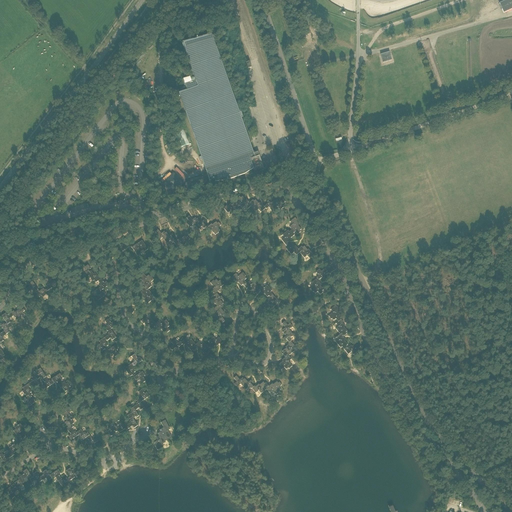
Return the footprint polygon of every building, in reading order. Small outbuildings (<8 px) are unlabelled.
[(503,13),(511,9),(511,0),(506,0),(499,4),(503,13)] [(198,87),(179,93),(210,180),(214,179),(215,182),(226,181),(244,174),(253,168),(255,173),(265,170),(258,151),(254,153),(212,34),(183,44),(198,87)] [(389,52),(380,55),(383,63),(392,60),(389,52)] [(163,183),(173,194),(183,184),(173,173),(163,183)] [(237,203),(240,206),(242,208),(245,206),(247,209),(251,206),(253,205),(250,202),(249,203),(246,199),(245,200),(242,196),(241,198),(240,197),(237,199),(239,202),(237,203)] [(277,200),(275,201),(277,203),(274,205),(276,208),(277,207),(280,210),(283,207),(282,205),(285,202),(283,199),(279,203),(277,200)] [(253,200),(250,202),(253,205),(251,206),(255,212),(258,209),(261,212),(265,209),(266,209),(267,209),(265,206),(264,206),(263,205),(262,206),(260,203),(259,203),(255,200),(254,201),(253,200)] [(268,203),(265,206),(267,209),(269,207),(272,211),(276,208),(274,205),(277,203),(275,201),(274,200),(270,203),(268,200),(266,202),(268,203)] [(240,206),(237,203),(236,204),(235,202),(231,205),(230,204),(227,207),(226,206),(223,208),(227,213),(230,211),(233,214),(238,209),(237,208),(240,206)] [(193,224),(195,227),(198,225),(195,221),(196,219),(195,218),(192,220),(189,216),(186,218),(189,222),(187,224),(190,227),(193,224)] [(204,229),(204,228),(206,227),(206,226),(203,223),(205,222),(204,220),(201,222),(197,218),(196,219),(195,221),(198,225),(195,227),(198,230),(202,227),(204,229)] [(289,227),(291,230),(294,233),(295,232),(298,234),(300,232),(299,231),(301,229),(298,226),(299,225),(296,221),(297,220),(295,218),(290,222),(292,225),(289,227)] [(206,227),(204,228),(208,233),(211,231),(215,235),(219,232),(218,232),(220,230),(218,228),(221,225),(219,222),(218,223),(216,222),(212,225),(211,224),(208,227),(207,225),(206,226),(206,227)] [(162,238),(164,240),(167,238),(163,234),(165,233),(164,231),(161,234),(158,230),(155,232),(158,236),(156,238),(158,241),(162,238)] [(282,241),(285,245),(288,242),(291,239),(290,238),(294,235),(293,234),(294,233),(291,230),(289,232),(288,230),(282,235),(285,238),(282,241)] [(172,243),(173,242),(175,241),(175,240),(172,237),(174,235),(172,234),(169,236),(166,232),(165,233),(163,234),(167,238),(164,240),(167,244),(170,241),(172,243)] [(188,244),(187,242),(190,239),(188,236),(186,238),(185,236),(181,238),(180,238),(177,240),(176,239),(175,240),(175,241),(173,242),(177,247),(180,244),(184,249),(187,246),(187,245),(188,244)] [(136,244),(137,246),(135,247),(134,246),(132,247),(138,256),(141,254),(140,252),(143,250),(144,252),(148,249),(142,241),(136,244)] [(296,255),(300,253),(300,252),(298,249),(295,246),(294,247),(291,243),(289,244),(288,242),(285,245),(287,248),(286,249),(291,255),(294,252),(296,255)] [(300,252),(300,253),(304,258),(307,256),(309,259),(314,255),(312,252),(311,253),(308,249),(307,250),(304,246),(303,247),(302,246),(298,249),(300,252)] [(87,277),(88,276),(91,274),(89,272),(88,270),(90,269),(88,265),(79,271),(82,275),(85,273),(87,277)] [(319,276),(317,277),(319,280),(322,277),(324,279),(325,277),(323,274),(327,271),(325,269),(321,272),(319,269),(316,272),(319,276)] [(96,283),(98,281),(102,279),(100,276),(98,277),(95,273),(93,274),(91,271),(89,272),(91,274),(88,276),(92,282),(94,281),(96,283)] [(243,285),(244,286),(246,283),(244,280),(247,278),(243,273),(238,277),(236,274),(231,278),(233,280),(234,280),(237,283),(238,282),(241,286),(243,285)] [(142,284),(145,287),(147,290),(148,289),(151,287),(149,284),(154,280),(151,276),(150,277),(149,275),(146,277),(144,274),(141,276),(142,278),(140,279),(143,283),(142,284)] [(319,280),(317,277),(316,277),(317,278),(312,282),(315,285),(310,289),(313,292),(315,294),(317,292),(320,295),(323,292),(322,291),(323,290),(320,286),(321,285),(319,282),(320,281),(319,280)] [(43,281),(48,288),(49,290),(52,288),(51,286),(52,286),(51,284),(55,281),(53,278),(48,281),(47,279),(43,281)] [(102,287),(99,288),(101,291),(102,290),(109,285),(106,281),(104,283),(102,279),(98,281),(102,287)] [(211,290),(215,295),(217,293),(218,293),(217,291),(221,289),(220,288),(224,285),(222,283),(223,282),(221,279),(218,282),(216,279),(214,281),(213,280),(210,283),(214,288),(211,290)] [(34,290),(35,292),(38,290),(32,281),(28,284),(30,286),(26,289),(28,292),(32,290),(33,291),(34,290)] [(257,294),(260,291),(258,288),(254,282),(251,284),(249,282),(246,283),(244,286),(246,288),(247,288),(250,291),(251,290),(254,294),(256,293),(257,294)] [(269,296),(269,297),(272,294),(270,292),(272,291),(267,285),(264,288),(262,285),(258,288),(260,291),(263,294),(264,294),(267,297),(269,296)] [(147,290),(145,287),(141,290),(142,291),(141,293),(144,296),(143,297),(146,301),(145,301),(147,304),(152,300),(150,297),(154,294),(152,292),(151,293),(148,289),(147,290)] [(38,290),(35,292),(38,296),(40,295),(42,298),(48,294),(47,291),(49,290),(48,288),(45,290),(43,288),(39,291),(38,290)] [(101,291),(99,288),(95,291),(99,296),(96,298),(97,301),(106,295),(104,292),(103,293),(102,290),(101,291)] [(212,301),(215,304),(217,302),(220,305),(223,303),(220,300),(223,297),(222,296),(220,297),(217,293),(215,295),(214,296),(216,298),(212,301)] [(272,294),(269,297),(270,298),(267,301),(268,302),(264,305),(265,306),(264,307),(267,310),(269,308),(270,310),(276,305),(274,302),(276,299),(272,294)] [(213,309),(216,313),(218,311),(221,314),(223,313),(224,312),(221,308),(222,307),(221,306),(223,304),(223,303),(220,305),(217,302),(215,304),(217,306),(213,309)] [(336,319),(338,322),(341,319),(340,318),(342,317),(339,313),(340,312),(337,309),(338,308),(336,305),(330,310),(333,312),(328,316),(331,320),(332,319),(333,321),(336,319)] [(11,313),(13,316),(15,319),(17,317),(18,319),(24,315),(22,313),(25,311),(24,309),(20,311),(19,310),(15,313),(13,311),(11,313)] [(218,311),(216,313),(217,315),(214,318),(217,321),(219,319),(222,323),(225,321),(221,317),(224,314),(223,313),(221,314),(218,311)] [(1,316),(6,323),(9,321),(8,320),(13,316),(11,313),(7,315),(5,313),(1,316)] [(153,330),(157,327),(155,324),(156,323),(151,318),(148,320),(146,317),(141,321),(143,324),(144,323),(147,327),(148,326),(151,330),(153,328),(153,330)] [(107,331),(111,329),(116,326),(113,322),(111,323),(108,319),(105,321),(108,326),(105,328),(107,331)] [(335,329),(340,334),(342,333),(344,336),(347,334),(346,333),(347,331),(344,327),(345,327),(342,323),(343,322),(341,319),(338,322),(336,324),(338,326),(335,329)] [(155,324),(157,327),(160,330),(161,329),(164,333),(166,332),(167,333),(169,331),(167,328),(169,326),(168,324),(169,323),(166,320),(161,324),(159,321),(156,323),(155,324)] [(0,325),(4,330),(7,335),(9,333),(7,329),(13,326),(9,321),(6,323),(4,324),(4,323),(0,325)] [(282,330),(283,332),(285,330),(288,334),(291,332),(289,330),(293,327),(290,323),(287,325),(284,321),(282,324),(285,328),(282,330)] [(109,334),(104,337),(106,340),(107,341),(111,338),(112,340),(116,338),(111,329),(107,331),(109,334)] [(286,339),(289,343),(291,341),(292,341),(290,338),(293,335),(291,332),(288,334),(285,330),(283,332),(286,336),(283,339),(284,340),(286,339)] [(342,347),(345,351),(348,348),(346,346),(348,345),(345,341),(346,340),(343,337),(344,336),(342,333),(340,334),(336,337),(339,340),(336,343),(340,348),(342,347)] [(105,349),(106,351),(108,350),(106,347),(108,346),(105,341),(106,340),(104,337),(99,341),(101,343),(99,345),(103,351),(105,349)] [(209,343),(206,345),(209,348),(210,347),(211,349),(215,346),(216,347),(219,344),(220,345),(223,343),(219,338),(216,340),(214,337),(208,342),(209,343)] [(194,351),(196,349),(193,346),(195,344),(191,339),(188,342),(185,338),(179,342),(181,345),(182,344),(183,345),(184,345),(187,348),(188,347),(191,351),(193,350),(194,351)] [(179,347),(181,345),(179,342),(178,344),(175,340),(171,342),(173,345),(170,348),(172,351),(176,347),(178,350),(180,349),(179,347)] [(282,354),(285,358),(288,355),(288,356),(294,351),(292,348),(295,346),(291,341),(289,343),(288,343),(289,344),(285,347),(286,348),(282,351),(283,353),(282,354)] [(193,346),(196,349),(197,348),(200,351),(201,351),(204,354),(206,353),(207,354),(210,352),(207,349),(209,348),(206,345),(204,342),(201,345),(199,342),(195,344),(193,346)] [(351,345),(348,348),(345,351),(348,355),(351,352),(353,355),(359,350),(358,349),(361,347),(358,344),(357,345),(356,343),(352,346),(351,345)] [(108,350),(106,351),(108,354),(111,352),(115,357),(118,355),(116,351),(118,349),(115,345),(108,350)] [(135,362),(132,363),(134,366),(142,361),(140,357),(138,358),(135,354),(131,356),(135,362)] [(288,355),(285,358),(282,360),(283,361),(279,364),(280,366),(279,367),(281,370),(284,368),(286,370),(288,368),(289,369),(292,366),(288,361),(291,359),(288,356),(288,355)] [(132,375),(134,378),(135,376),(133,373),(135,372),(132,368),(134,366),(132,363),(126,368),(128,370),(126,371),(130,377),(132,375)] [(39,373),(35,377),(37,380),(40,378),(42,380),(45,378),(46,377),(40,368),(37,370),(39,373)] [(142,372),(135,376),(134,378),(135,380),(139,378),(142,383),(146,381),(143,377),(145,375),(142,372)] [(59,374),(51,379),(54,383),(56,382),(58,385),(62,383),(59,379),(61,377),(59,374)] [(33,381),(28,384),(29,387),(30,388),(34,385),(35,387),(39,384),(37,380),(35,377),(34,376),(31,378),(33,381)] [(241,384),(243,387),(245,384),(242,380),(244,379),(243,378),(240,380),(236,376),(234,378),(237,382),(234,384),(237,387),(241,384)] [(48,382),(45,378),(42,380),(45,384),(44,384),(46,389),(54,383),(51,379),(48,382)] [(251,389),(251,388),(253,387),(250,383),(252,382),(251,380),(248,382),(245,378),(244,379),(242,380),(245,384),(243,387),(245,390),(249,387),(251,389)] [(266,389),(269,393),(272,390),(276,395),(279,392),(278,391),(280,390),(278,388),(282,385),(279,382),(278,383),(277,381),(273,384),(272,383),(269,386),(266,389)] [(62,383),(58,385),(61,388),(62,387),(65,392),(67,390),(70,394),(71,393),(70,390),(72,389),(68,383),(66,384),(64,382),(62,383)] [(261,394),(266,389),(269,386),(266,383),(265,384),(263,382),(259,385),(259,384),(255,387),(254,386),(253,387),(251,388),(255,393),(258,391),(261,394)] [(29,394),(31,392),(28,388),(29,387),(28,384),(22,388),(24,390),(22,392),(26,397),(28,396),(30,398),(31,397),(29,394)] [(141,396),(138,398),(141,402),(149,396),(147,392),(145,394),(142,390),(138,392),(141,396)] [(28,396),(26,397),(25,398),(28,402),(25,404),(27,408),(35,402),(33,398),(31,400),(30,398),(28,396)] [(138,404),(133,407),(135,411),(139,408),(141,410),(145,407),(141,402),(138,398),(135,400),(138,404)] [(65,415),(66,417),(67,419),(70,418),(71,417),(67,412),(70,410),(68,407),(60,413),(63,417),(65,415)] [(127,416),(129,420),(133,418),(135,417),(136,418),(139,416),(135,411),(133,407),(130,409),(131,411),(130,412),(131,413),(127,416)] [(68,431),(71,429),(74,427),(72,425),(74,423),(70,418),(67,419),(66,417),(64,418),(67,421),(65,423),(68,427),(66,428),(68,431)] [(131,422),(126,425),(128,429),(132,426),(134,428),(138,426),(133,418),(129,420),(131,422)] [(154,442),(154,443),(154,444),(155,445),(154,445),(157,450),(163,447),(162,445),(165,443),(165,442),(172,438),(168,431),(170,430),(165,420),(161,423),(164,428),(159,430),(160,432),(157,434),(159,436),(157,437),(157,438),(157,439),(158,440),(154,442)] [(13,432),(16,437),(20,434),(19,433),(23,430),(22,428),(25,426),(23,422),(14,428),(16,430),(13,432)] [(121,423),(115,427),(117,429),(115,431),(116,432),(119,430),(120,432),(125,429),(126,431),(128,429),(126,425),(124,423),(122,425),(121,423)] [(117,429),(115,427),(115,426),(111,428),(110,427),(109,428),(108,426),(105,428),(111,437),(115,434),(113,432),(115,431),(117,429)] [(78,435),(80,438),(81,437),(78,432),(75,434),(71,429),(68,431),(71,435),(68,436),(71,440),(78,435)] [(81,441),(86,438),(89,435),(87,433),(84,435),(81,429),(78,432),(81,437),(80,438),(79,438),(81,441)] [(14,443),(14,444),(16,447),(19,445),(20,444),(22,446),(26,443),(20,434),(16,437),(19,440),(14,443)] [(89,435),(86,438),(89,442),(87,443),(89,447),(98,441),(96,438),(93,440),(89,435)] [(7,451),(9,453),(11,457),(14,455),(13,453),(18,450),(16,448),(20,446),(19,445),(16,447),(14,444),(9,448),(10,450),(7,451)] [(0,455),(0,457),(5,464),(9,462),(8,459),(11,457),(9,453),(4,457),(2,454),(0,455)] [(66,471),(71,478),(72,479),(75,478),(74,476),(75,475),(74,474),(78,471),(76,468),(71,470),(70,468),(66,471)] [(24,474),(21,476),(23,480),(27,477),(29,480),(35,476),(34,475),(32,476),(27,469),(23,472),(24,474)] [(44,474),(40,477),(42,480),(47,477),(49,480),(52,479),(51,478),(52,478),(50,475),(46,470),(42,472),(44,474)] [(58,470),(50,475),(52,478),(54,476),(58,481),(58,482),(61,480),(62,479),(59,475),(61,473),(58,470)] [(33,474),(34,475),(35,476),(29,480),(31,483),(36,480),(38,483),(42,480),(40,477),(36,472),(33,474)] [(12,487),(13,489),(16,487),(17,489),(23,486),(22,484),(24,483),(22,480),(23,480),(21,476),(18,478),(19,480),(14,483),(15,485),(13,484),(11,486),(12,487)] [(62,481),(61,480),(58,482),(58,481),(57,481),(61,487),(64,486),(65,487),(71,483),(70,481),(72,479),(71,478),(68,480),(66,478),(62,481)] [(16,487),(13,489),(12,490),(10,487),(6,490),(12,499),(15,497),(13,494),(18,491),(17,489),(16,487)]
